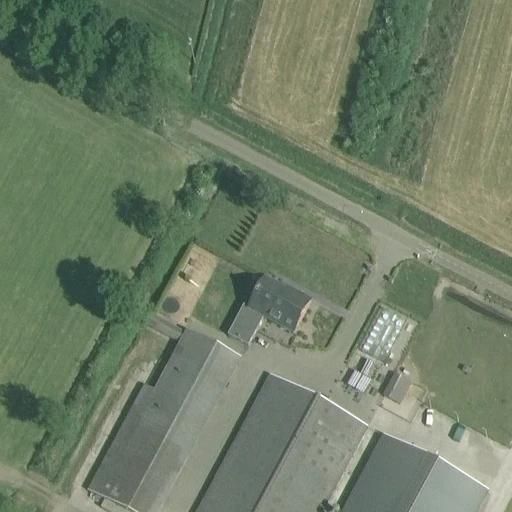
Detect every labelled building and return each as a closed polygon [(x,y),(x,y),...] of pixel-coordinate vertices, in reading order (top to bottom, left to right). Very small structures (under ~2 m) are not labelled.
[(311,302),(294,293),(293,296),(265,281),(249,311),(243,308),(228,336),(249,347),(264,319),(294,335),(311,302)] [(145,387),(89,493),(123,511),(156,511),(225,382),(229,384),(241,361),(188,333),(187,335),(154,317),(151,315),(150,315),(144,326),(145,326),(147,327),(181,345),(156,393),(145,387)] [(271,377),(199,511),(323,511),(368,428),(271,377)] [(401,406),(412,385),(396,377),(385,398),(401,406)] [(405,400),(417,406),(425,390),(413,384),(405,400)] [(386,438),(347,511),(476,511),(487,492),(466,481),(386,438)]
